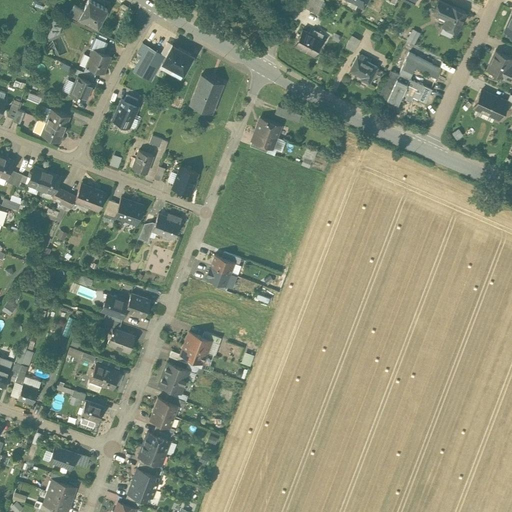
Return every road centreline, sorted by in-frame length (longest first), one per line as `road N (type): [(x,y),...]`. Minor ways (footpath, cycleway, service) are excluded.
road 1 (residential): [(206,211),(116,448)]
road 2 (tertiary): [(427,150),(260,66)]
road 3 (residential): [(78,158),(155,5)]
road 4 (residential): [(427,150),(496,0)]
road 5 (residential): [(260,66),(206,211)]
road 6 (residential): [(78,158),(206,211)]
road 7 (residential): [(116,448),(0,407)]
road 8 (tertiary): [(260,66),(155,5)]
